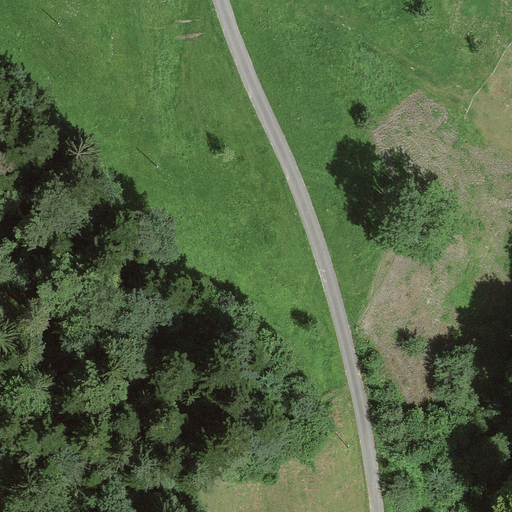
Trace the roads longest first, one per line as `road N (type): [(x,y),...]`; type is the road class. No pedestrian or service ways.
road 1 (track): [(221,0),(338,305),(377,511)]
road 2 (track): [(511,149),(362,14),(251,0)]
